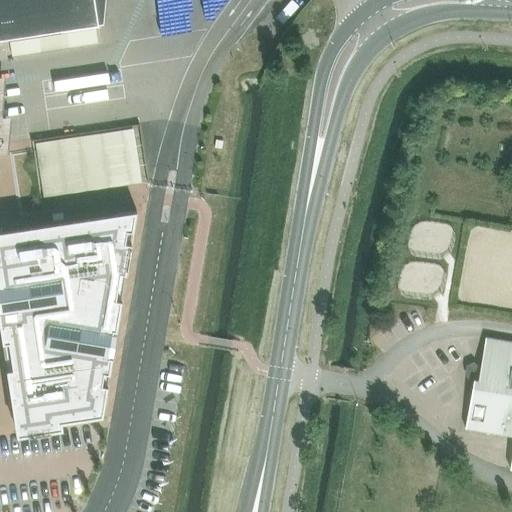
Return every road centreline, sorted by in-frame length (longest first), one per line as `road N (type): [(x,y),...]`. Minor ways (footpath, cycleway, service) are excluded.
road 1 (tertiary): [(252,511),(332,81),(372,21),(428,0)]
road 2 (unknown): [(360,352),(421,321),(511,314)]
road 3 (unknown): [(177,172),(51,164)]
